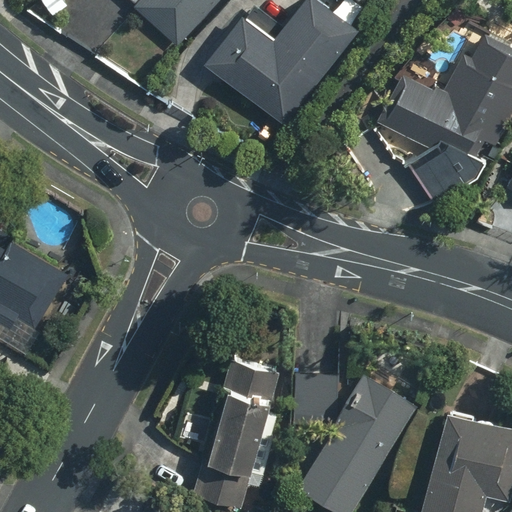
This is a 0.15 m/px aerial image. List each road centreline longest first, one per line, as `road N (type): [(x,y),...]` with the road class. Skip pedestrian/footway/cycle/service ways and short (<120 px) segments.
road 1 (residential): [(125,342),(35,511)]
road 2 (tertiary): [(46,104),(202,163)]
road 3 (tertiary): [(158,208),(46,104)]
road 4 (tertiary): [(369,254),(218,247)]
road 5 (tertiary): [(369,254),(511,304)]
road 6 (tertiary): [(239,185),(369,254)]
road 7 (residential): [(125,342),(160,221)]
road 8 (residential): [(203,250),(125,342)]
